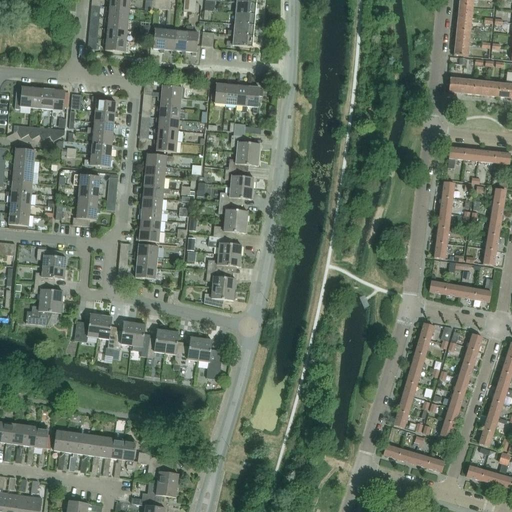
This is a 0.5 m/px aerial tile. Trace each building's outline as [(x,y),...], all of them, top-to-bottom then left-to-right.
[(130,0),(106,0),(106,1),(110,1),(109,8),(129,10),(130,0)] [(145,0),(145,1),(152,2),(151,9),(157,10),(157,0),(145,0)] [(205,1),(204,12),(209,12),(209,13),(214,13),(215,2),(205,1)] [(256,5),(236,4),(235,14),(255,16),(256,9),(259,9),(259,5),(256,5)] [(459,6),(458,19),(471,20),(472,8),(459,6)] [(128,21),(129,10),(109,8),(106,8),(106,12),(109,12),(108,19),(128,21)] [(235,14),(234,25),(254,27),(255,20),(258,20),(258,16),(255,16),(235,14)] [(127,32),(128,21),(108,19),(105,19),(105,23),(108,23),(107,30),(127,32)] [(458,19),(457,31),(470,32),(471,20),(458,19)] [(234,25),(234,32),(228,31),(227,36),(233,36),(253,38),(254,31),(257,31),(257,27),(254,27),(234,25)] [(192,57),(196,57),(198,34),(192,33),(193,27),(187,27),(187,33),(185,53),(192,54),(192,57)] [(126,43),(127,32),(107,30),(104,29),(104,33),(107,34),(106,41),(126,43)] [(164,51),(166,31),(155,30),(153,50),(160,51),(160,54),(164,54),(164,51)] [(176,32),(166,31),(164,51),(171,52),(170,55),(174,55),(174,52),(176,32)] [(457,31),(455,43),(469,45),(470,32),(457,31)] [(185,53),(187,33),(176,32),(174,52),(181,53),(181,56),(185,56),(185,53)] [(233,36),(233,42),(227,42),(226,46),(252,49),(253,41),(256,42),(256,38),(253,38),(233,36)] [(126,43),(106,41),(103,40),(103,44),(106,44),(105,52),(125,54),(126,43)] [(455,43),(454,56),(467,57),(469,45),(455,43)] [(510,99),(510,96),(511,86),(511,80),(511,73),(506,73),(505,85),(499,85),(498,98),(510,99)] [(448,93),(456,94),(461,94),(462,81),(450,79),(448,93)] [(145,80),(143,92),(152,93),(153,81),(145,80)] [(462,81),(461,94),(473,96),(474,82),(462,81)] [(474,82),(473,96),(485,97),(487,83),(474,82)] [(227,86),(225,106),(236,107),(238,87),(230,86),(231,83),(227,83),(227,86)] [(238,87),(236,107),(242,107),(242,114),(246,114),(247,108),(248,88),(241,87),(242,84),(238,83),(238,87)] [(498,98),(499,85),(487,83),(485,97),(498,98)] [(263,90),(259,90),(259,88),(252,88),(252,85),(248,84),(248,88),(247,108),(253,108),(252,115),(257,115),(258,109),(259,97),(262,97),(263,90)] [(211,94),(210,100),(214,100),(214,105),(225,106),(227,86),(216,85),(215,95),(211,94)] [(31,109),(41,110),(43,90),(36,89),(36,86),(33,86),(32,89),(31,109)] [(43,90),(41,110),(52,111),(54,91),(47,90),(47,87),(43,87),(43,90)] [(158,98),(181,100),(182,89),(162,87),(161,94),(158,94),(152,93),(152,97),(158,98)] [(21,93),(16,93),(14,110),(20,111),(20,108),(31,109),(32,89),(21,88),(21,93)] [(54,91),(52,111),(63,112),(65,92),(58,91),(58,88),(54,88),(54,91)] [(71,110),(80,111),(81,96),(72,96),(71,110)] [(106,99),(92,97),(91,102),(95,102),(95,113),(115,115),(116,104),(106,103),(106,99)] [(160,109),(180,111),(181,100),(158,98),(157,101),(160,102),(160,109)] [(180,111),(160,109),(157,108),(156,112),(159,112),(159,119),(179,121),(180,111)] [(94,123),(114,125),(114,118),(117,119),(118,115),(115,115),(95,113),(94,123)] [(262,125),(269,126),(269,120),(271,120),(272,114),(267,114),(267,119),(263,119),(262,125)] [(178,132),(179,121),(159,119),(156,119),(155,123),(158,123),(158,130),(178,132)] [(114,125),(94,123),(93,129),(87,128),(87,134),(93,134),(113,136),(113,129),(116,129),(117,125),(114,125)] [(244,137),(244,134),(245,128),(245,126),(234,125),(233,133),(233,136),(244,137)] [(18,127),(18,132),(17,133),(21,139),(29,135),(31,134),(32,128),(18,127)] [(32,140),(40,136),(42,135),(43,129),(32,128),(31,134),(29,135),(32,140)] [(53,136),(53,130),(43,129),(42,135),(40,136),(43,141),(50,137),(53,136)] [(64,136),(64,131),(53,130),(53,136),(50,137),(53,142),(64,136)] [(177,143),(178,132),(158,130),(155,130),(154,134),(157,134),(157,141),(177,143)] [(93,134),(92,145),(112,147),(112,140),(115,140),(116,136),(113,136),(93,134)] [(237,148),(236,154),(259,156),(260,145),(247,144),(247,138),(231,137),(230,147),(237,148)] [(177,143),(157,141),(154,140),(153,144),(156,145),(156,152),(176,154),(177,143)] [(92,145),(91,156),(111,158),(111,151),(115,151),(115,147),(112,147),(92,145)] [(450,149),(449,152),(448,166),(454,167),(455,160),(464,161),(465,150),(450,149)] [(14,161),(34,163),(35,152),(12,150),(12,154),(15,154),(14,161)] [(465,150),(464,161),(479,162),(480,152),(465,150)] [(485,152),(480,152),(479,162),(494,164),(495,153),(485,152)] [(495,153),(494,164),(509,165),(510,155),(495,153)] [(225,170),(244,172),(244,166),(258,168),(259,156),(236,154),(236,161),(229,160),(228,171),(225,170)] [(165,168),(166,163),(172,163),(172,158),(167,157),(146,155),(146,163),(143,162),(142,166),(145,166),(165,168)] [(91,156),(90,161),(84,160),(84,166),(90,167),(110,169),(110,161),(114,162),(114,158),(111,158),(91,156)] [(13,172),(33,174),(34,163),(14,161),(11,160),(11,164),(14,165),(13,171),(13,172)] [(144,177),(165,179),(165,173),(171,174),(172,169),(165,168),(145,166),(145,173),(142,173),(141,177),(144,177)] [(244,172),(225,170),(224,181),(231,181),(230,188),(253,190),(254,179),(240,178),(241,172),(244,172)] [(13,172),(13,171),(10,171),(10,175),(13,175),(12,182),(32,184),(33,174),(13,172)] [(79,187),(99,189),(102,189),(102,186),(99,185),(100,178),(80,176),(79,187)] [(164,190),(165,179),(144,177),(144,184),(141,184),(140,188),(143,188),(164,190)] [(499,181),(498,188),(506,189),(507,182),(499,181)] [(12,182),(9,182),(9,186),(12,186),(11,193),(31,195),(32,184),(12,182)] [(443,183),(441,199),(452,200),(454,185),(443,183)] [(79,187),(78,198),(98,200),(101,200),(101,196),(98,196),(99,189),(79,187)] [(164,190),(143,188),(143,195),(140,195),(139,199),(142,199),(163,200),(163,195),(169,195),(170,190),(164,190)] [(253,190),(230,188),(229,195),(220,194),(219,204),(238,206),(238,200),(252,201),(253,190)] [(505,192),(495,190),(489,189),(488,196),(494,196),(492,205),(503,207),(505,192)] [(10,204),(30,206),(31,195),(11,193),(8,193),(8,197),(11,197),(10,204)] [(98,200),(78,198),(77,209),(100,211),(100,207),(97,207),(98,200)] [(162,211),(163,200),(142,199),(142,206),(139,205),(138,209),(141,209),(162,211)] [(452,200),(441,199),(439,214),(450,215),(452,200)] [(29,217),(30,206),(10,204),(7,203),(7,207),(10,208),(9,214),(9,215),(29,217)] [(225,215),(224,222),(246,224),(248,213),(234,211),(235,206),(219,204),(218,214),(225,215)] [(492,205),(490,220),(500,222),(503,207),(492,205)] [(100,211),(77,209),(76,219),(73,219),(72,226),(89,228),(90,221),(96,221),(97,214),(100,214),(100,211)] [(162,211),(141,209),(141,216),(138,216),(137,220),(140,220),(161,222),(161,215),(167,216),(168,211),(162,211)] [(9,215),(9,214),(6,214),(6,218),(9,218),(8,226),(28,228),(29,217),(9,215)] [(450,215),(439,214),(437,229),(448,230),(450,215)] [(139,231),(160,233),(161,222),(140,220),(140,227),(137,227),(136,231),(139,231)] [(197,220),(190,220),(189,232),(196,233),(197,220)] [(490,220),(487,235),(498,237),(500,222),(490,220)] [(232,234),(245,235),(246,224),(224,222),(223,228),(214,227),(213,237),(213,238),(232,239),(232,234)] [(448,230),(437,229),(435,244),(446,245),(448,232),(448,230)] [(159,244),(160,233),(139,231),(139,238),(136,238),(135,242),(159,244)] [(487,235),(485,250),(496,252),(498,237),(487,235)] [(218,255),(240,257),(241,246),(228,245),(229,239),(232,240),(232,239),(213,238),(213,237),(209,237),(208,248),(218,249),(218,255)] [(8,244),(7,256),(14,257),(15,245),(8,244)] [(446,245),(435,244),(433,259),(444,260),(446,245)] [(134,253),(134,257),(157,259),(158,248),(138,246),(137,253),(134,253)] [(53,258),(53,251),(37,250),(36,260),(43,261),(42,268),(65,270),(66,259),(53,258)] [(493,267),(496,252),(485,250),(482,265),(493,267)] [(226,273),(226,267),(239,268),(240,257),(218,255),(217,262),(208,261),(207,271),(226,273)] [(157,259),(134,257),(134,260),(137,261),(136,268),(156,270),(157,259)] [(156,270),(136,268),(133,267),(133,271),(136,271),(135,279),(155,281),(156,270)] [(34,284),(50,285),(51,280),(64,281),(65,270),(42,268),(42,274),(35,274),(34,284)] [(212,282),(212,289),(234,291),(235,280),(222,279),(223,273),(226,273),(207,271),(206,282),(212,282)] [(432,275),(431,283),(430,283),(429,293),(443,296),(445,285),(434,283),(436,276),(432,275)] [(39,301),(62,304),(63,293),(50,291),(50,285),(34,284),(33,294),(40,295),(39,301)] [(445,285),(443,296),(458,298),(460,288),(445,285)] [(460,288),(458,298),(473,301),(475,290),(460,288)] [(204,304),(218,308),(220,301),(233,302),(234,291),(212,289),(211,295),(204,295),(204,304)] [(489,303),(490,293),(475,290),(473,301),(489,303)] [(27,312),(26,324),(45,326),(46,313),(61,315),(62,304),(39,301),(39,308),(32,308),(32,313),(27,312)] [(87,338),(98,339),(101,317),(90,315),(88,328),(82,327),(80,343),(86,344),(87,338)] [(101,317),(98,339),(108,340),(107,350),(113,351),(116,335),(116,332),(110,331),(112,318),(101,317)] [(83,324),(76,323),(74,342),(80,343),(82,327),(83,324)] [(131,347),(134,324),(123,323),(122,336),(116,335),(113,351),(120,351),(121,345),(131,347)] [(145,326),(134,324),(131,347),(142,348),(140,357),(147,358),(149,342),(149,339),(143,339),(145,326)] [(424,325),(419,339),(430,342),(434,328),(424,325)] [(443,342),(448,343),(452,329),(444,328),(440,341),(443,342)] [(164,355),(168,332),(157,331),(155,343),(149,342),(147,358),(153,359),(154,353),(164,355)] [(179,334),(168,332),(164,355),(175,356),(174,365),(180,366),(182,350),(183,347),(177,346),(179,334)] [(472,335),(467,350),(478,353),(482,338),(472,335)] [(182,350),(180,366),(186,367),(187,361),(198,362),(201,340),(190,338),(188,351),(182,350)] [(419,339),(415,354),(425,357),(430,342),(419,339)] [(218,381),(223,352),(211,351),(212,341),(201,340),(198,362),(208,364),(206,380),(218,381)] [(467,350),(462,364),(473,368),(478,353),(467,350)] [(415,354),(411,368),(421,371),(422,368),(425,369),(426,366),(423,365),(425,357),(415,354)] [(511,360),(506,359),(501,373),(511,376),(511,375),(511,360)] [(462,364),(458,379),(468,382),(473,368),(462,364)] [(411,368),(406,383),(417,386),(421,371),(411,368)] [(501,373),(497,387),(507,391),(508,390),(511,376),(501,373)] [(458,379),(453,393),(464,396),(468,382),(458,379)] [(406,383),(402,397),(412,400),(417,386),(406,383)] [(497,387),(492,402),(503,405),(505,397),(511,399),(511,391),(508,390),(507,391),(497,387)] [(442,405),(449,407),(459,411),(464,396),(453,393),(451,401),(444,399),(442,405)] [(402,397),(398,412),(408,415),(412,400),(402,397)] [(492,402),(488,416),(498,419),(503,405),(492,402)] [(449,407),(444,422),(455,425),(459,411),(449,407)] [(398,412),(393,426),(404,429),(408,415),(398,412)] [(488,416),(483,430),(494,434),(498,419),(488,416)] [(450,440),(455,425),(444,422),(439,436),(450,440)] [(2,424),(0,444),(8,445),(8,448),(5,448),(5,452),(10,453),(11,445),(14,425),(2,424)] [(14,425),(11,445),(19,446),(19,450),(17,449),(16,454),(22,455),(23,447),(25,427),(14,425)] [(25,427),(23,447),(31,448),(30,451),(28,451),(27,455),(33,456),(34,448),(36,428),(25,427)] [(36,428),(34,448),(42,449),(41,453),(39,453),(39,457),(44,458),(45,450),(47,436),(48,430),(36,428)] [(483,430),(478,445),(489,448),(491,441),(494,434),(483,430)] [(64,462),(65,454),(67,434),(56,432),(53,452),(62,453),(61,456),(59,456),(58,461),(64,462)] [(67,434),(65,454),(73,455),(72,458),(70,458),(70,462),(75,463),(76,455),(79,435),(67,434)] [(79,435),(76,455),(84,456),(84,459),(82,459),(81,464),(86,465),(87,457),(90,437),(79,435)] [(90,437),(87,457),(95,458),(95,461),(93,461),(92,465),(97,466),(98,458),(99,458),(101,438),(90,437)] [(101,438),(99,458),(107,460),(106,463),(104,462),(103,467),(109,468),(110,460),(113,440),(101,438)] [(113,440),(110,460),(118,461),(117,464),(115,464),(115,469),(120,469),(121,462),(124,441),(113,440)] [(136,471),(137,464),(137,463),(133,462),(136,443),(124,441),(121,462),(127,462),(126,470),(136,471)] [(386,446),(383,456),(398,460),(401,450),(386,446)] [(401,450),(398,460),(412,464),(415,455),(401,450)] [(177,487),(178,475),(167,474),(168,466),(171,467),(172,461),(150,458),(150,455),(138,453),(137,463),(137,464),(148,466),(147,477),(157,478),(157,485),(177,487)] [(415,455),(412,464),(427,469),(430,459),(415,455)] [(501,455),(499,463),(501,464),(507,465),(509,458),(501,455)] [(441,473),(444,464),(430,459),(427,469),(441,473)] [(498,476),(495,486),(510,490),(511,482),(511,479),(504,477),(508,465),(507,465),(501,464),(498,476)] [(469,467),(466,477),(481,481),(484,471),(469,467)] [(484,471),(481,481),(495,486),(498,476),(484,471)] [(155,496),(154,502),(160,503),(161,497),(175,499),(177,487),(157,485),(155,496)] [(7,495),(4,511),(16,511),(18,496),(7,495)] [(18,496),(16,511),(27,511),(30,498),(18,496)] [(30,498),(27,511),(39,511),(41,499),(30,498)] [(145,507),(143,511),(164,511),(165,509),(153,508),(154,502),(141,500),(131,499),(130,505),(145,507)] [(91,511),(101,511),(102,508),(102,507),(68,502),(66,511),(87,511),(88,509),(91,509),(91,511)]
